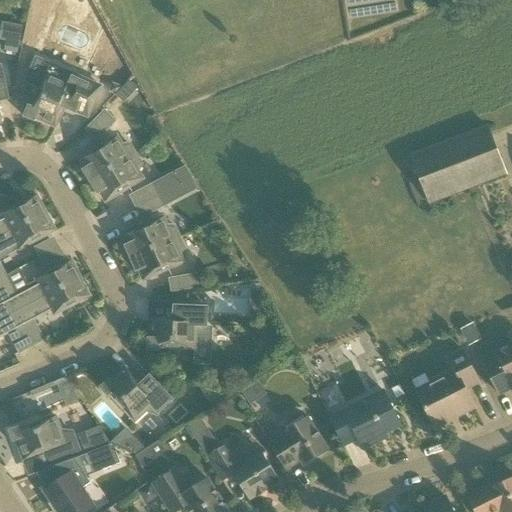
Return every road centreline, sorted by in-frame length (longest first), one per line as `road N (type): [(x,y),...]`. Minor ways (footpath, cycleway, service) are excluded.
road 1 (unclassified): [(0,389),(111,337),(123,306),(52,160),(12,154),(0,162)]
road 2 (residential): [(314,511),(511,433)]
